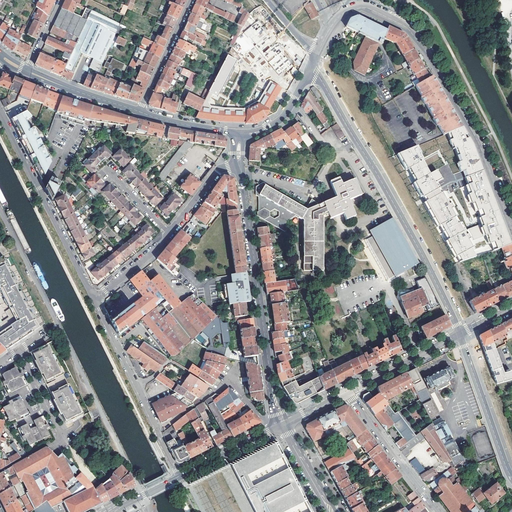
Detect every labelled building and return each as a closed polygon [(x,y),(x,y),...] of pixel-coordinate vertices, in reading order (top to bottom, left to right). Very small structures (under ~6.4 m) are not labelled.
[(39,9),(47,16),(51,8),(53,4),(47,0),(39,0),(37,6),(39,9)] [(62,9),(72,13),(75,6),(82,10),(83,7),(78,5),(67,0),(65,0),(63,6),(62,9)] [(172,4),(182,8),(186,1),(186,0),(176,0),(175,3),(172,1),(173,0),(171,0),(166,0),(166,1),(172,4)] [(196,0),(195,4),(204,9),(207,10),(210,11),(233,22),(236,16),(226,12),(225,13),(206,4),(208,0),(224,0),(241,8),(239,12),(243,14),(238,24),(242,27),(246,20),(249,13),(240,2),(235,0),(196,0)] [(167,15),(177,20),(179,14),(182,8),(172,4),(171,6),(167,15)] [(191,14),(201,19),(206,21),(207,19),(205,19),(206,18),(201,15),(204,9),(195,4),(193,9),(191,14)] [(312,19),(316,17),(315,14),(317,13),(314,7),(312,8),(309,4),(305,6),(307,10),(312,19)] [(124,5),(120,14),(124,16),(127,9),(128,7),(124,5)] [(33,20),(34,21),(43,26),(46,18),(47,16),(39,9),(33,20)] [(59,25),(57,29),(78,38),(70,55),(67,62),(66,65),(61,76),(69,80),(81,53),(93,58),(89,68),(96,71),(98,72),(102,62),(106,55),(110,47),(115,36),(119,27),(120,25),(86,9),(82,18),(79,16),(72,13),(62,9),(58,17),(55,23),(59,25)] [(247,20),(258,26),(258,24),(249,13),(246,20),(247,20)] [(201,19),(191,14),(190,16),(186,23),(196,27),(199,19),(200,20),(201,19)] [(177,20),(167,15),(163,23),(162,25),(166,27),(172,30),(175,25),(177,20)] [(346,27),(358,33),(359,33),(366,19),(359,16),(358,16),(354,17),(353,18),(350,19),(346,27)] [(384,39),(382,38),(387,29),(377,24),(366,19),(359,33),(379,43),(382,44),(384,39)] [(228,57),(235,61),(239,62),(258,26),(247,20),(228,57)] [(34,21),(27,35),(29,36),(36,39),(40,32),(43,26),(34,21)] [(183,31),(201,40),(204,41),(205,39),(208,40),(211,36),(207,34),(206,38),(205,37),(205,36),(195,32),(193,32),(196,27),(186,23),(185,25),(183,31)] [(2,24),(2,25),(0,28),(0,41),(1,42),(2,44),(9,31),(11,28),(2,24)] [(78,38),(57,29),(53,27),(50,33),(68,40),(75,44),(78,38)] [(161,38),(167,41),(168,39),(172,30),(166,27),(164,31),(161,38)] [(382,38),(384,39),(396,44),(404,35),(388,27),(387,28),(387,29),(382,38)] [(21,37),(9,31),(2,44),(6,46),(13,52),(14,50),(21,37)] [(199,44),(201,40),(183,31),(179,38),(178,40),(185,43),(187,39),(199,44)] [(297,72),(265,32),(257,39),(259,42),(258,43),(278,68),(273,76),(290,86),(297,72)] [(28,58),(32,49),(21,43),(22,40),(26,42),(29,36),(27,35),(23,33),(22,34),(21,37),(14,50),(28,58)] [(362,45),(353,62),(355,70),(364,75),(379,43),(359,33),(358,33),(358,34),(359,34),(355,41),(362,45)] [(404,35),(396,44),(401,53),(397,56),(398,58),(403,55),(413,49),(407,38),(404,35)] [(117,37),(115,36),(110,47),(112,48),(113,45),(115,46),(117,44),(115,43),(118,37),(117,37)] [(75,44),(68,40),(67,44),(64,44),(48,37),(47,40),(45,44),(53,47),(57,49),(60,50),(62,51),(64,52),(70,55),(75,44)] [(117,44),(123,47),(126,41),(118,37),(115,43),(117,44)] [(154,43),(164,48),(166,43),(167,41),(161,38),(157,37),(154,43)] [(154,43),(149,41),(148,41),(143,38),(141,43),(139,48),(159,58),(161,53),(164,48),(154,43)] [(188,54),(187,54),(189,55),(190,51),(193,52),(195,48),(185,43),(178,40),(177,42),(175,48),(188,54)] [(135,60),(137,61),(154,69),(157,63),(159,58),(139,48),(137,47),(132,58),(135,60)] [(171,55),(181,60),(184,53),(187,54),(188,54),(175,48),(174,50),(171,55)] [(401,65),(404,68),(409,65),(419,59),(413,49),(403,55),(406,62),(401,65)] [(70,55),(64,52),(62,58),(65,59),(64,61),(67,62),(70,55)] [(40,54),(35,65),(44,69),(51,72),(56,61),(40,54)] [(168,61),(178,66),(181,61),(182,61),(182,60),(181,60),(171,55),(170,57),(168,61)] [(219,92),(235,61),(228,57),(227,57),(224,62),(221,68),(216,78),(213,83),(199,111),(196,117),(221,121),(245,122),(245,123),(254,123),(254,124),(260,121),(265,118),(265,117),(269,111),(268,110),(281,88),(270,81),(258,101),(244,108),(244,109),(223,108),(210,106),(209,104),(208,102),(212,94),(217,96),(219,92)] [(125,64),(113,58),(110,63),(106,62),(104,67),(107,69),(104,76),(104,77),(103,79),(108,81),(109,78),(110,75),(111,74),(111,73),(113,69),(121,73),(125,64)] [(414,75),(415,74),(425,69),(419,59),(409,65),(410,69),(409,70),(410,71),(411,70),(414,75)] [(61,76),(66,65),(56,61),(51,72),(56,74),(61,76)] [(154,69),(137,61),(136,64),(142,67),(141,69),(140,69),(139,70),(140,70),(140,71),(150,76),(151,75),(154,69)] [(191,72),(178,66),(168,61),(166,66),(165,68),(174,72),(176,68),(181,70),(180,73),(178,72),(177,73),(179,74),(188,79),(191,72)] [(175,72),(174,72),(165,68),(163,72),(162,74),(172,79),(175,72)] [(425,69),(415,74),(417,79),(412,82),(415,86),(430,78),(425,69)] [(90,89),(96,76),(97,74),(98,72),(96,71),(94,75),(95,75),(94,77),(88,75),(83,86),(85,87),(90,89)] [(140,71),(137,77),(134,83),(140,86),(139,89),(140,89),(144,91),(149,78),(150,76),(140,71)] [(199,76),(191,72),(188,79),(185,85),(190,87),(194,80),(197,81),(199,76)] [(0,79),(0,86),(10,90),(13,80),(7,78),(8,76),(2,74),(0,79)] [(159,80),(169,85),(172,79),(162,74),(160,78),(159,80)] [(176,80),(185,85),(188,79),(179,74),(176,80)] [(96,76),(90,89),(96,90),(103,92),(108,81),(103,79),(96,76)] [(430,78),(415,86),(420,95),(421,95),(426,102),(425,103),(433,117),(434,116),(438,123),(437,124),(443,135),(447,134),(448,133),(462,127),(450,107),(432,76),(430,78)] [(14,78),(13,80),(10,90),(19,94),(24,82),(22,81),(14,78)] [(108,81),(103,92),(109,94),(115,96),(120,84),(110,79),(109,78),(108,81)] [(167,91),(169,85),(159,80),(157,85),(156,86),(164,90),(167,91)] [(209,104),(210,106),(223,108),(244,109),(244,108),(258,101),(270,81),(268,80),(257,99),(243,107),(223,106),(209,104)] [(213,83),(209,81),(200,99),(187,93),(182,103),(199,111),(213,83)] [(36,87),(24,82),(19,94),(19,95),(20,96),(31,100),(36,87)] [(120,84),(115,96),(121,98),(127,100),(132,89),(130,88),(120,84)] [(133,86),(132,89),(127,100),(136,102),(139,102),(141,97),(144,91),(140,89),(139,89),(133,86)] [(164,90),(156,86),(149,103),(150,107),(158,109),(160,109),(163,99),(160,98),(164,90)] [(36,87),(31,100),(31,101),(32,101),(32,100),(43,104),(47,91),(40,88),(36,87)] [(315,96),(319,94),(314,87),(311,89),(315,96)] [(47,91),(43,104),(42,105),(48,107),(57,110),(62,96),(56,94),(47,91)] [(308,93),(305,100),(311,108),(315,114),(319,112),(318,110),(320,108),(317,103),(317,104),(308,93)] [(172,94),(170,101),(167,111),(173,113),(174,113),(177,104),(174,103),(176,95),(172,94)] [(4,108),(13,104),(16,102),(17,99),(18,96),(15,95),(14,99),(9,101),(8,99),(9,99),(10,96),(8,95),(7,98),(1,101),(4,108)] [(103,109),(97,107),(81,102),(78,101),(77,101),(69,98),(62,96),(57,110),(56,112),(61,113),(61,115),(61,116),(61,117),(61,118),(62,118),(82,125),(88,129),(89,128),(94,126),(95,121),(123,125),(124,124),(128,126),(127,126),(126,132),(134,133),(135,130),(138,119),(132,118),(103,109)] [(170,101),(163,99),(160,109),(162,110),(167,111),(170,101)] [(304,101),(301,107),(305,113),(311,108),(305,100),(304,101)] [(12,106),(5,109),(11,120),(18,116),(12,106)] [(26,112),(35,120),(36,117),(38,118),(38,116),(27,110),(26,112)] [(18,116),(11,120),(35,169),(38,175),(44,173),(42,169),(47,167),(50,161),(47,155),(53,153),(45,146),(43,147),(38,136),(42,134),(35,127),(34,128),(32,125),(35,121),(35,120),(26,112),(19,116),(18,116)] [(321,112),(316,116),(327,130),(331,127),(333,126),(332,122),(328,125),(325,123),(328,121),(321,112)] [(146,132),(145,135),(146,135),(147,134),(149,122),(143,121),(138,119),(135,130),(137,130),(146,132)] [(147,134),(149,134),(153,135),(153,133),(156,134),(156,136),(161,137),(162,134),(164,126),(153,123),(149,122),(147,134)] [(297,123),(292,127),(304,142),(308,147),(313,143),(297,123)] [(333,126),(331,127),(339,139),(344,136),(336,123),(333,126)] [(194,143),(195,132),(181,129),(169,127),(166,126),(164,126),(162,134),(167,134),(167,138),(178,140),(179,136),(191,138),(190,142),(194,143)] [(283,133),(293,144),(294,143),(294,142),(297,140),(300,145),(304,142),(292,127),(283,133)] [(457,164),(461,172),(480,165),(473,145),(467,135),(462,127),(448,133),(451,140),(449,141),(451,146),(453,145),(454,149),(457,148),(462,162),(459,163),(457,164)] [(277,147),(278,148),(285,144),(290,152),(296,148),(294,145),(293,144),(283,133),(281,129),(276,132),(270,135),(277,147)] [(200,143),(200,141),(203,141),(203,142),(202,142),(202,144),(209,145),(210,143),(210,140),(215,141),(215,136),(206,134),(195,132),(194,143),(200,143)] [(249,147),(266,148),(268,149),(266,146),(268,144),(269,146),(272,144),(274,148),(277,147),(270,135),(262,139),(256,142),(250,145),(249,147)] [(219,147),(225,148),(227,141),(223,138),(222,137),(215,136),(215,141),(214,143),(214,146),(219,147)] [(190,142),(184,141),(158,176),(163,180),(189,147),(190,148),(194,143),(190,142)] [(104,147),(99,152),(106,159),(111,155),(111,154),(104,147)] [(264,150),(265,150),(266,148),(249,147),(248,164),(258,166),(260,150),(264,151),(264,150)] [(459,257),(461,262),(482,255),(502,248),(511,245),(497,207),(483,171),(465,178),(469,189),(467,190),(475,212),(479,211),(484,224),(463,232),(451,209),(453,208),(448,199),(446,200),(436,182),(442,179),(437,170),(430,174),(423,161),(420,155),(420,154),(416,147),(399,154),(457,259),(459,257)] [(125,155),(121,150),(116,154),(113,157),(118,162),(125,155)] [(94,155),(93,155),(100,163),(104,160),(104,161),(106,159),(99,152),(98,151),(94,155)] [(89,160),(89,161),(96,168),(98,167),(97,166),(100,163),(93,155),(91,157),(89,160)] [(123,167),(130,160),(125,155),(118,162),(123,167)] [(51,163),(50,161),(47,167),(42,169),(44,173),(38,175),(41,182),(51,163)] [(91,173),(92,172),(96,169),(96,168),(89,161),(85,166),(91,173)] [(480,165),(462,172),(464,175),(465,178),(483,171),(482,170),(482,169),(482,168),(480,165)] [(127,178),(135,171),(130,166),(123,173),(127,178)] [(132,183),(139,175),(135,171),(127,178),(132,183)] [(87,182),(92,188),(100,180),(95,176),(95,175),(91,179),(88,182),(87,182)] [(136,187),(144,180),(139,175),(132,183),(136,187)] [(191,177),(190,176),(181,188),(191,195),(196,188),(200,183),(191,177)] [(236,205),(233,180),(228,178),(223,177),(212,191),(218,195),(221,192),(227,193),(228,200),(236,205)] [(61,183),(51,178),(49,182),(45,189),(51,201),(61,183)] [(328,214),(329,216),(330,219),(343,214),(346,220),(355,217),(349,201),(362,195),(355,179),(342,184),(339,178),(330,182),(336,198),(311,208),(310,206),(307,207),(308,210),(307,210),(267,187),(268,185),(263,182),(256,187),(256,188),(256,189),(256,196),(259,197),(259,214),(259,217),(285,232),(284,223),(286,222),(295,216),(304,221),(304,271),(323,271),(323,219),(323,216),(328,214)] [(103,184),(100,180),(92,188),(97,192),(95,194),(96,196),(99,193),(101,191),(100,189),(104,185),(103,184)] [(141,192),(148,185),(144,180),(136,187),(141,192)] [(115,190),(110,185),(107,188),(102,192),(101,191),(99,193),(105,199),(107,197),(115,190)] [(146,197),(153,190),(148,185),(141,192),(146,197)] [(112,202),(119,195),(115,190),(107,197),(112,202)] [(151,202),(158,195),(153,190),(146,197),(151,202)] [(217,204),(223,205),(225,206),(227,206),(226,199),(223,198),(218,195),(212,191),(206,200),(204,202),(212,207),(214,208),(217,204)] [(169,200),(177,206),(182,201),(174,194),(169,200)] [(112,202),(116,207),(124,199),(119,195),(112,202)] [(162,199),(158,195),(151,202),(155,206),(162,199)] [(55,201),(59,207),(68,203),(65,196),(55,201)] [(116,207),(121,211),(129,204),(124,199),(116,207)] [(228,212),(237,211),(236,206),(236,205),(228,200),(226,199),(227,206),(228,212)] [(169,200),(165,205),(173,211),(177,206),(169,200)] [(204,202),(201,207),(208,212),(212,207),(204,202)] [(59,207),(62,213),(70,208),(68,203),(59,207)] [(121,211),(126,216),(133,209),(129,204),(121,211)] [(172,213),(173,211),(165,205),(164,204),(163,206),(160,210),(168,216),(171,212),(172,213)] [(205,225),(216,210),(214,208),(212,207),(208,212),(201,207),(193,216),(205,225)] [(62,213),(65,219),(73,214),(70,208),(62,213)] [(126,216),(130,221),(138,214),(133,209),(126,216)] [(236,275),(246,273),(245,264),(243,253),(240,234),(238,219),(237,211),(228,212),(227,212),(235,272),(236,275)] [(68,225),(76,220),(73,214),(65,219),(68,225)] [(143,219),(138,214),(130,221),(135,226),(143,219)] [(394,218),(371,231),(396,277),(419,264),(394,218)] [(219,219),(201,241),(205,245),(223,222),(219,219)] [(68,225),(71,231),(79,226),(76,220),(68,225)] [(142,230),(142,231),(149,239),(150,237),(150,236),(154,233),(147,225),(142,230)] [(71,231),(73,236),(82,232),(79,226),(71,231)] [(258,236),(268,234),(268,227),(257,228),(257,230),(258,236)] [(142,231),(137,235),(144,243),(149,239),(142,231)] [(174,258),(190,239),(180,231),(177,235),(169,245),(164,250),(174,258)] [(73,236),(76,242),(85,238),(82,232),(73,236)] [(259,238),(260,248),(270,247),(271,247),(270,240),(269,234),(268,234),(258,236),(259,238)] [(137,235),(132,239),(139,247),(144,243),(137,235)] [(76,242),(79,248),(88,244),(85,238),(76,242)] [(128,243),(127,243),(134,251),(139,247),(132,239),(131,240),(128,243)] [(0,288),(7,301),(1,304),(0,304),(0,329),(1,332),(0,332),(0,344),(6,350),(23,338),(44,323),(2,241),(0,243),(0,288)] [(127,243),(122,247),(129,255),(134,251),(127,243)] [(82,254),(91,250),(88,244),(79,248),(82,254)] [(502,248),(506,260),(511,257),(511,247),(511,245),(502,248)] [(122,247),(117,252),(124,259),(129,255),(122,247)] [(261,256),(271,255),(270,247),(260,248),(261,254),(261,256)] [(91,250),(82,254),(85,260),(94,256),(91,250)] [(174,258),(164,250),(161,255),(157,260),(172,274),(179,266),(174,263),(177,260),(174,258)] [(117,252),(112,256),(118,264),(124,259),(117,252)] [(262,263),(271,262),(272,262),(271,255),(261,256),(261,258),(262,263)] [(112,256),(107,260),(113,268),(118,264),(112,256)] [(107,260),(102,264),(108,272),(113,268),(107,260)] [(182,267),(175,262),(174,263),(179,266),(172,274),(174,276),(182,267)] [(203,280),(205,277),(185,262),(183,265),(203,280)] [(263,270),(263,272),(272,271),(271,262),(262,263),(263,270)] [(102,264),(97,268),(103,276),(108,272),(102,264)] [(468,295),(454,264),(450,265),(449,266),(456,282),(463,297),(468,295)] [(92,272),(91,273),(98,281),(103,276),(97,268),(92,272)] [(150,281),(142,271),(140,272),(130,281),(138,291),(150,281)] [(265,281),(265,283),(275,282),(273,271),(272,271),(263,272),(265,281)] [(236,275),(231,275),(232,284),(223,285),(225,298),(228,298),(229,305),(233,304),(246,303),(250,302),(248,286),(246,273),(236,275)] [(165,300),(161,303),(168,313),(180,303),(158,275),(150,282),(165,300)] [(417,291),(424,289),(430,306),(427,307),(429,312),(441,307),(429,278),(414,284),(417,291)] [(266,294),(270,294),(282,292),(299,290),(294,279),(281,281),(275,282),(265,283),(266,289),(266,294)] [(469,301),(475,314),(486,308),(497,303),(493,291),(490,279),(486,281),(489,292),(483,294),(482,293),(479,295),(480,296),(477,297),(477,296),(473,298),(474,299),(469,301)] [(150,281),(138,291),(143,298),(111,321),(118,335),(164,299),(150,282),(150,281)] [(511,282),(511,281),(502,286),(507,297),(511,294),(511,282)] [(324,295),(334,293),(333,285),(323,287),(324,295)] [(507,297),(502,286),(493,291),(497,303),(505,299),(507,297)] [(411,294),(402,293),(401,298),(403,304),(402,305),(409,320),(425,313),(423,309),(427,307),(430,306),(424,289),(417,291),(411,294)] [(272,305),(284,304),(282,292),(270,294),(272,305)] [(193,294),(177,307),(198,334),(202,331),(217,317),(217,316),(193,294)] [(161,303),(154,309),(162,319),(169,313),(168,313),(161,303)] [(246,303),(233,304),(234,309),(232,310),(233,312),(234,312),(235,322),(239,321),(248,320),(246,303)] [(284,304),(272,305),(275,324),(285,322),(289,322),(286,303),(284,304)] [(177,307),(169,313),(177,324),(170,329),(184,347),(193,339),(198,334),(177,307)] [(177,324),(169,313),(162,319),(154,309),(140,320),(170,357),(170,356),(176,354),(184,347),(170,329),(177,324)] [(217,317),(202,331),(209,339),(209,347),(207,346),(205,353),(224,357),(226,348),(219,346),(218,349),(213,347),(212,340),(218,334),(221,333),(223,344),(225,343),(230,343),(227,322),(224,323),(217,316),(217,317)] [(445,329),(451,326),(449,323),(445,316),(434,321),(439,332),(445,329)] [(511,318),(501,324),(504,333),(511,329),(511,318)] [(239,321),(241,330),(254,328),(253,326),(252,319),(248,320),(239,321)] [(433,335),(439,332),(434,321),(421,328),(426,338),(433,335)] [(276,332),(286,331),(285,322),(275,324),(276,332)] [(501,339),(506,336),(504,333),(501,324),(494,328),(489,330),(487,331),(492,343),(494,342),(499,339),(499,340),(501,340),(501,339)] [(241,330),(242,339),(255,337),(255,335),(254,328),(241,330)] [(273,339),(284,338),(287,337),(286,331),(276,332),(272,333),(272,338),(273,339)] [(487,331),(478,336),(496,385),(511,379),(511,374),(511,372),(503,374),(492,343),(487,331)] [(242,339),(243,349),(256,347),(255,340),(255,337),(242,339)] [(396,354),(401,351),(396,337),(393,339),(394,342),(389,345),(388,341),(385,343),(390,357),(396,354)] [(274,346),(284,344),(284,338),(273,339),(273,344),(274,346)] [(66,424),(89,412),(53,341),(30,352),(66,424)] [(144,342),(141,346),(148,351),(148,353),(146,355),(161,366),(167,360),(166,359),(166,358),(144,342)] [(376,348),(374,349),(379,362),(385,360),(390,357),(385,343),(382,345),(383,348),(378,350),(376,348)] [(282,351),(282,354),(288,352),(287,344),(284,344),(274,346),(274,350),(274,352),(282,351)] [(148,351),(141,346),(138,350),(131,345),(126,352),(144,364),(141,367),(147,370),(149,367),(155,372),(161,366),(146,355),(148,353),(148,351)] [(245,357),(258,356),(257,349),(256,347),(243,349),(245,357)] [(366,353),(363,354),(368,368),(374,365),(379,362),(374,349),(371,350),(372,353),(367,356),(366,353)] [(281,363),(287,360),(290,359),(288,352),(282,354),(278,356),(281,363)] [(207,362),(201,371),(216,380),(224,367),(227,358),(225,358),(224,357),(205,353),(203,361),(207,362)] [(362,356),(357,358),(362,371),(364,370),(368,368),(363,354),(361,355),(362,356)] [(331,355),(326,357),(327,360),(329,364),(332,362),(333,363),(334,363),(335,362),(334,362),(331,355)] [(350,362),(348,363),(354,375),(358,373),(362,371),(357,358),(350,362)] [(277,367),(278,374),(290,369),(287,360),(281,363),(276,365),(277,367)] [(326,389),(337,384),(329,365),(329,364),(327,360),(322,362),(327,373),(319,377),(324,390),(326,389)] [(247,377),(248,384),(250,393),(263,391),(260,373),(259,367),(243,362),(245,377),(247,377)] [(337,368),(334,363),(333,363),(329,365),(337,384),(345,380),(354,375),(348,363),(348,362),(337,368)] [(201,371),(192,365),(188,371),(198,377),(201,371)] [(455,377),(449,366),(443,369),(443,370),(430,376),(423,379),(429,390),(435,387),(449,380),(455,377)] [(5,386),(7,385),(11,392),(25,385),(21,378),(24,376),(22,373),(19,374),(16,368),(4,374),(4,375),(3,376),(6,381),(3,383),(5,386)] [(420,399),(432,423),(452,461),(448,462),(452,467),(453,468),(459,464),(465,460),(456,442),(454,443),(450,436),(452,435),(447,424),(444,425),(441,419),(437,421),(435,417),(439,415),(431,400),(423,404),(420,398),(428,394),(425,387),(425,386),(416,368),(406,373),(417,394),(420,399)] [(281,382),(293,377),(290,369),(278,374),(280,380),(281,382)] [(309,371),(313,380),(318,377),(314,369),(309,371)] [(201,371),(198,377),(212,385),(216,380),(201,371)] [(156,378),(171,389),(175,383),(159,373),(156,378)] [(417,394),(406,373),(398,378),(395,379),(402,392),(411,388),(415,396),(417,394)] [(208,386),(190,374),(184,382),(203,394),(208,386)] [(28,385),(24,376),(21,378),(25,385),(11,392),(7,385),(5,386),(9,394),(28,385)] [(281,382),(283,387),(295,382),(293,377),(281,382)] [(313,380),(304,384),(299,387),(298,388),(295,382),(283,387),(291,401),(292,401),(292,402),(293,403),(294,403),(295,404),(296,404),(297,404),(298,403),(301,402),(324,390),(319,377),(318,377),(313,380)] [(402,392),(395,379),(381,386),(377,388),(380,393),(385,401),(402,392)] [(449,380),(435,387),(436,389),(438,389),(439,390),(449,385),(448,383),(450,382),(449,380)] [(181,387),(195,396),(198,398),(203,394),(184,382),(181,387)] [(176,392),(191,402),(195,396),(181,387),(177,385),(174,390),(176,392)] [(228,405),(232,410),(241,402),(228,388),(220,395),(225,401),(226,402),(229,399),(231,401),(227,404),(228,405)] [(263,391),(250,393),(251,398),(253,397),(254,398),(257,398),(258,405),(264,404),(264,403),(263,391)] [(176,392),(152,404),(161,422),(184,410),(184,408),(192,404),(192,403),(191,402),(176,392)] [(362,400),(385,431),(393,425),(403,438),(401,440),(404,444),(415,436),(397,412),(396,413),(394,414),(386,402),(385,401),(380,393),(373,398),(369,392),(363,395),(362,400)] [(215,393),(210,397),(225,424),(236,416),(236,415),(232,410),(228,405),(222,409),(220,405),(225,401),(220,395),(215,393)] [(428,394),(420,398),(423,404),(431,400),(428,394)] [(27,413),(20,417),(21,419),(29,415),(20,396),(12,400),(13,403),(20,399),(27,413)] [(225,424),(210,397),(204,401),(209,411),(210,411),(222,431),(216,435),(221,443),(224,441),(229,439),(233,437),(227,427),(225,424)] [(10,404),(2,408),(9,422),(17,418),(18,421),(21,419),(20,417),(27,413),(20,399),(13,403),(12,400),(8,402),(10,404)] [(387,401),(386,402),(394,414),(396,413),(387,401)] [(236,415),(237,414),(236,413),(244,405),(241,402),(232,410),(236,415)] [(201,403),(195,407),(203,421),(206,418),(207,418),(202,410),(205,409),(201,403)] [(313,442),(329,434),(327,429),(340,422),(343,427),(348,424),(356,437),(366,430),(348,406),(344,405),(335,410),(334,409),(324,414),(316,419),(316,420),(313,421),(307,424),(306,428),(310,435),(313,442)] [(189,420),(199,439),(205,451),(213,447),(200,422),(203,421),(195,407),(185,414),(189,420)] [(238,419),(245,431),(248,429),(252,427),(258,424),(261,422),(250,411),(240,418),(238,419)] [(34,421),(34,422),(41,418),(45,425),(47,424),(44,417),(43,416),(34,421)] [(185,423),(181,417),(172,425),(175,430),(185,423)] [(24,435),(22,436),(23,440),(26,439),(29,445),(49,435),(46,429),(49,427),(47,424),(45,425),(41,418),(34,422),(37,426),(30,430),(28,425),(21,428),(24,435)] [(102,419),(96,422),(113,457),(120,454),(115,443),(110,432),(109,433),(102,419)] [(238,419),(227,427),(233,437),(243,432),(245,431),(238,419)] [(329,434),(343,427),(340,422),(327,429),(329,434)] [(401,451),(405,456),(410,452),(408,450),(425,437),(443,463),(448,462),(452,461),(432,423),(415,436),(404,444),(406,448),(401,451)] [(18,428),(22,436),(24,435),(21,428),(28,425),(27,424),(18,428)] [(348,424),(343,427),(352,440),(356,437),(348,424)] [(4,430),(2,430),(1,433),(13,448),(18,454),(21,452),(4,430)] [(213,430),(209,432),(216,445),(217,445),(221,443),(216,435),(213,430)] [(360,445),(361,446),(372,438),(370,436),(366,430),(356,437),(352,440),(346,444),(350,449),(352,453),(356,450),(354,446),(356,445),(356,444),(358,442),(359,443),(358,444),(359,446),(360,445)] [(1,433),(0,432),(0,448),(2,451),(5,448),(5,447),(7,444),(8,445),(9,444),(12,449),(13,448),(1,433)] [(367,454),(378,446),(376,444),(372,438),(361,446),(365,451),(364,452),(365,453),(366,453),(367,454)] [(185,439),(181,441),(184,447),(190,458),(198,455),(205,451),(199,439),(188,445),(185,439)] [(190,458),(184,447),(179,449),(174,440),(167,443),(178,465),(184,461),(190,458)] [(401,440),(395,444),(399,448),(404,444),(401,440)] [(276,444),(232,465),(247,496),(251,494),(259,511),(310,511),(277,446),(276,444)] [(312,511),(279,445),(277,446),(310,511),(312,511)] [(370,458),(371,459),(382,451),(381,449),(378,446),(367,454),(369,457),(368,457),(369,459),(370,458)] [(52,508),(63,502),(66,509),(67,511),(83,511),(102,503),(96,490),(62,453),(58,457),(48,448),(45,447),(12,467),(15,472),(17,476),(20,483),(26,494),(34,510),(38,508),(48,501),(52,508)] [(353,460),(356,458),(352,453),(350,449),(340,454),(345,464),(353,460)] [(375,464),(385,456),(384,454),(382,451),(371,459),(364,464),(361,467),(363,469),(364,472),(369,468),(367,465),(372,460),(375,464)] [(8,460),(10,464),(21,458),(18,454),(8,460)] [(325,463),(330,473),(345,464),(340,454),(325,463)] [(380,471),(391,463),(390,462),(385,456),(375,464),(374,465),(375,466),(376,465),(380,471)] [(356,458),(353,460),(360,471),(361,471),(363,469),(361,467),(357,461),(356,458)] [(416,458),(409,462),(420,476),(426,472),(416,458)] [(1,459),(0,464),(0,469),(10,464),(8,460),(1,459)] [(385,477),(395,469),(394,468),(391,463),(380,471),(376,475),(378,477),(380,475),(380,474),(382,473),(385,477)] [(348,469),(345,464),(330,473),(331,474),(337,484),(348,478),(344,471),(348,469)] [(114,475),(109,479),(119,495),(125,492),(126,491),(119,481),(122,478),(128,473),(121,466),(113,473),(114,475)] [(15,472),(12,467),(0,473),(0,494),(10,488),(15,486),(20,483),(17,476),(15,477),(10,480),(11,482),(8,484),(3,475),(9,472),(10,475),(13,473),(15,472)] [(434,467),(426,472),(420,476),(424,482),(434,475),(437,473),(434,467)] [(437,479),(430,484),(431,486),(442,501),(450,511),(478,511),(464,492),(468,489),(456,474),(457,473),(457,472),(453,468),(452,467),(440,477),(437,479)] [(371,468),(366,472),(369,476),(374,472),(371,468)] [(400,475),(395,469),(385,477),(384,478),(385,479),(386,478),(391,485),(401,477),(400,475)] [(123,479),(122,478),(119,481),(126,491),(131,488),(136,486),(130,473),(123,479)] [(341,491),(352,485),(351,484),(350,485),(348,480),(350,479),(349,477),(348,478),(337,484),(340,489),(341,491)] [(102,485),(109,500),(115,496),(119,495),(109,479),(102,485)] [(26,494),(20,483),(15,486),(21,498),(21,497),(26,494)] [(480,487),(472,494),(478,502),(485,497),(491,504),(504,493),(496,483),(484,492),(480,487)] [(100,486),(96,490),(102,503),(103,502),(106,501),(109,500),(102,485),(101,484),(100,486)] [(352,485),(341,491),(344,498),(345,499),(357,493),(356,492),(355,493),(354,491),(357,489),(354,484),(352,485)] [(10,488),(0,494),(0,498),(4,507),(16,500),(10,488)] [(361,493),(360,491),(357,493),(345,499),(350,507),(351,510),(362,503),(358,495),(361,493)] [(416,497),(413,492),(407,496),(415,506),(407,511),(418,511),(425,507),(416,497)] [(26,494),(21,497),(28,509),(28,511),(31,511),(34,510),(26,494)] [(247,496),(255,511),(259,511),(251,494),(247,496)] [(22,511),(16,500),(4,507),(6,511),(22,511)] [(55,511),(52,508),(48,501),(38,508),(39,511),(55,511)] [(362,503),(351,510),(352,511),(371,511),(370,510),(367,511),(366,511),(363,505),(364,504),(363,503),(362,503)]
